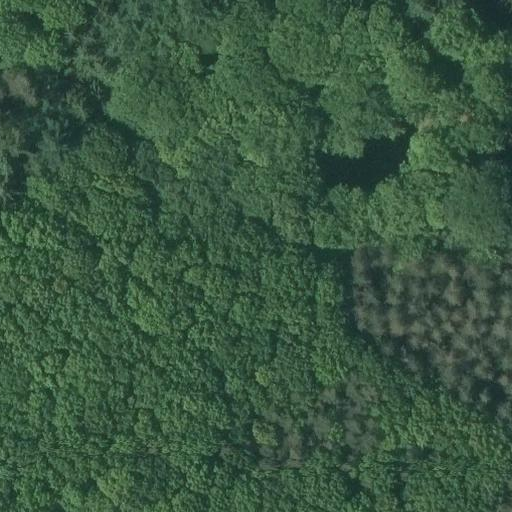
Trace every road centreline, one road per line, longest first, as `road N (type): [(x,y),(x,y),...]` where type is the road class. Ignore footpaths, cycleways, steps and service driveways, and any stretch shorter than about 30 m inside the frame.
road 1 (track): [(0,198),(129,71)]
road 2 (track): [(0,446),(158,511)]
